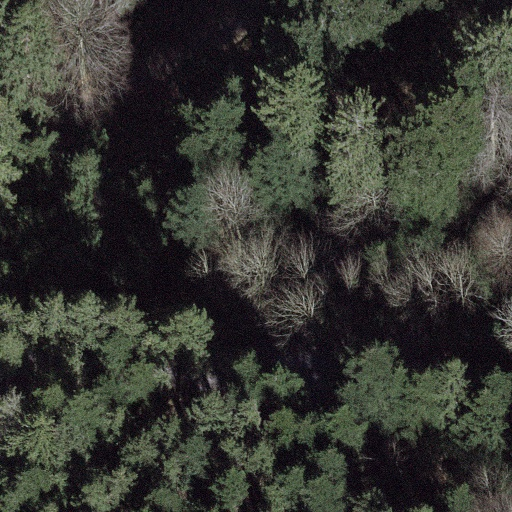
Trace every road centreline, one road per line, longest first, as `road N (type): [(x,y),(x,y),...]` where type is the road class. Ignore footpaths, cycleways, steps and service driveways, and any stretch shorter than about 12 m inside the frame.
road 1 (track): [(0,331),(511,394)]
road 2 (track): [(0,158),(286,0)]
